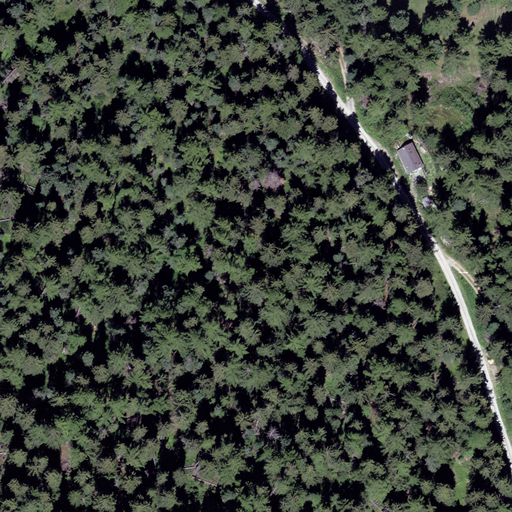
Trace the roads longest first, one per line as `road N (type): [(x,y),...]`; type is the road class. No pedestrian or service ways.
road 1 (track): [(416,227),(449,291),(505,511)]
road 2 (track): [(244,0),(343,113)]
road 3 (track): [(416,227),(473,282),(511,339)]
road 4 (track): [(343,113),(416,227)]
